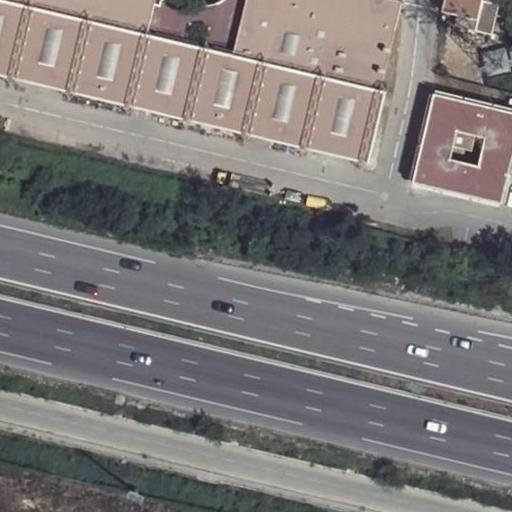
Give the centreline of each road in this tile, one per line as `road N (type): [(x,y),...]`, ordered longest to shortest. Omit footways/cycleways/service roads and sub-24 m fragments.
road 1 (motorway): [(0,328),(511,451)]
road 2 (residential): [(0,406),(428,511)]
road 3 (motorway): [(287,316),(0,248)]
road 4 (motorway): [(511,371),(287,316)]
road 5 (motorway): [(511,363),(287,316)]
